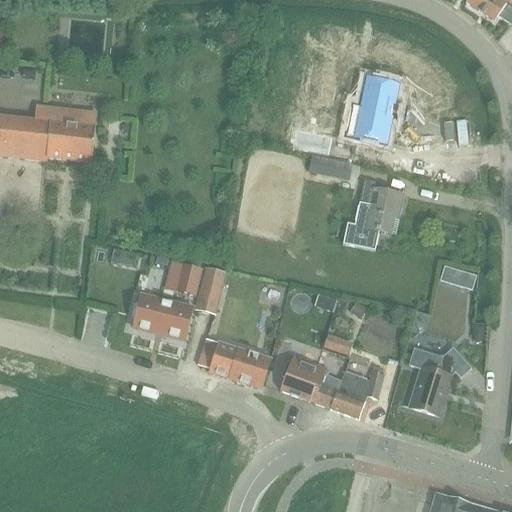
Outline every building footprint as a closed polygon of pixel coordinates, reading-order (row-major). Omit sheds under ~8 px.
[(511,27),(511,9),(503,3),(504,0),(469,0),(466,4),(495,23),(498,18),(511,27)] [(385,145),(397,87),(366,80),(360,109),(352,107),(346,137),(385,145)] [(55,126),(0,119),(0,159),(46,165),(46,160),(92,166),(97,131),(66,127),(66,123),(55,122),(55,126)] [(293,149),(328,157),(332,139),(296,132),(293,149)] [(349,179),(352,167),(312,159),(310,171),(349,179)] [(347,225),(343,246),(375,253),(379,234),(379,232),(391,235),(392,234),(391,234),(394,220),(399,221),(399,220),(398,220),(402,196),(374,190),(375,184),(364,182),(359,205),(355,226),(347,225)] [(202,272),(182,267),(176,292),(195,297),(202,272)] [(204,279),(195,316),(215,321),(226,275),(221,274),(206,270),(204,279)] [(470,294),(476,281),(444,271),(440,284),(470,294)] [(338,289),(334,299),(351,304),(354,295),(338,289)] [(374,295),(368,306),(381,314),(387,303),(374,295)] [(192,310),(142,297),(140,306),(137,305),(134,306),(131,319),(133,321),(135,322),(133,330),(184,343),(192,310)] [(346,332),(343,342),(367,349),(370,339),(346,332)] [(353,346),(328,337),(324,350),(348,359),(353,346)] [(261,392),(271,362),(206,341),(198,368),(210,372),(209,376),(261,392)] [(420,371),(409,410),(439,419),(451,379),(455,375),(460,381),(471,371),(453,350),(441,360),(414,352),(409,367),(420,371)] [(310,404),(330,411),(341,383),(323,377),(326,369),(325,369),(324,371),(309,365),(307,370),(302,369),(287,364),(282,378),(285,379),(280,393),(290,397),(289,397),(300,401),(310,404)] [(341,383),(330,411),(359,422),(367,399),(377,402),(384,377),(380,375),(382,371),(373,369),(369,383),(344,373),(341,383)] [(431,511),(488,511),(449,501),(449,500),(436,496),(431,511)]
